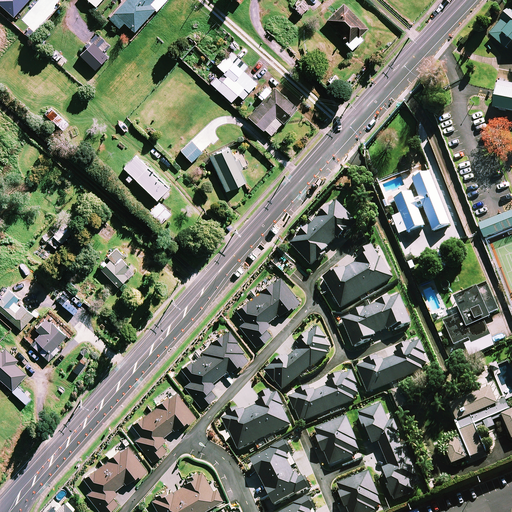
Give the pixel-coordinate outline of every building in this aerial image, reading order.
[(155,0),(127,0),(110,20),(120,29),(124,24),(135,33),(156,11),(150,6),(155,0)] [(309,8),(301,0),(299,0),(292,7),(301,16),(309,8)] [(367,30),(344,6),(327,21),(347,42),(345,44),(352,51),(363,41),(360,37),(367,30)] [(511,12),(491,35),(508,51),(511,46),(511,12)] [(110,47),(97,35),(90,42),(93,44),(81,56),(95,71),(108,59),(103,53),(110,47)] [(306,52),(295,42),(290,47),(301,58),(306,52)] [(248,67),(231,52),(217,67),(228,77),(222,83),(216,78),(210,84),(231,103),(238,96),(243,100),(257,85),(243,72),(248,67)] [(511,86),(499,84),(494,110),(511,112),(511,86)] [(297,110),(274,89),(270,94),(265,90),(260,95),(266,100),(249,119),(272,139),(297,110)] [(69,125),(50,109),(45,115),(63,131),(69,125)] [(246,183),(240,170),(243,169),(239,160),(236,161),(230,149),(210,158),(227,193),(246,183)] [(124,169),(130,175),(126,180),(130,183),(134,179),(157,201),(161,197),(165,201),(170,195),(167,192),(169,189),(136,157),(124,169)] [(450,227),(430,175),(413,181),(420,200),(415,202),(412,195),(395,202),(408,235),(425,229),(418,211),(424,209),(433,234),(450,227)] [(171,214),(159,204),(150,214),(162,224),(171,214)] [(511,211),(480,225),(486,240),(511,229),(511,211)] [(74,231),(65,224),(48,244),(57,251),(74,231)] [(109,264),(101,271),(119,288),(135,273),(122,260),(125,257),(116,249),(105,260),(109,264)] [(259,292),(260,293),(236,312),(244,322),(239,326),(256,348),(271,336),(265,329),(270,326),(267,323),(277,315),(278,317),(289,308),(290,310),(299,303),(279,278),(272,284),(271,282),(259,292)] [(494,347),(490,337),(482,320),(499,312),(487,285),(463,296),(454,300),(460,316),(444,323),(456,351),(464,348),(469,359),(494,347)] [(51,324),(46,319),(37,330),(42,334),(32,345),(49,361),(61,349),(58,346),(68,336),(53,323),(51,324)] [(326,341),(316,330),(298,344),(300,346),(297,349),(299,351),(290,359),(288,357),(285,360),(282,357),(264,372),(274,385),(276,384),(282,392),(310,370),(312,372),(329,355),(326,352),(330,348),(325,342),(326,341)] [(227,372),(228,374),(230,375),(249,361),(242,351),(227,331),(211,343),(212,346),(196,357),(198,360),(193,364),(191,361),(180,369),(191,383),(185,387),(201,409),(216,397),(210,390),(214,387),(212,383),(227,372)] [(310,393),(308,388),(295,394),(296,396),(290,399),(300,425),(355,402),(353,398),(359,396),(355,387),(357,386),(351,373),(342,377),(341,375),(329,380),(330,384),(326,386),(327,388),(315,393),(314,392),(310,393)] [(409,407),(402,390),(392,395),(399,411),(409,407)] [(462,439),(471,459),(486,453),(476,430),(484,427),(487,432),(495,428),(493,423),(501,420),(511,442),(511,441),(511,411),(510,413),(505,401),(496,404),(491,390),(449,408),(462,439)] [(291,427),(276,394),(272,396),(270,392),(259,397),(262,404),(240,415),(238,410),(227,415),(228,418),(224,419),(239,451),(291,427)] [(169,399),(168,398),(132,426),(140,437),(135,441),(152,463),(166,451),(161,444),(166,441),(163,438),(173,430),(174,432),(184,424),(185,426),(195,418),(176,393),(169,399)] [(329,467),(354,457),(353,455),(360,452),(346,419),(315,431),(329,467)] [(468,461),(459,441),(444,447),(452,467),(468,461)] [(297,477),(295,478),(288,466),(290,465),(287,459),(293,455),(287,444),(251,464),(269,496),(267,496),(275,510),(295,498),(296,500),(311,491),(306,481),(301,484),(297,477)] [(119,452),(115,448),(106,455),(110,459),(83,480),(92,491),(86,495),(99,511),(109,511),(118,505),(113,498),(117,494),(115,491),(124,484),(126,485),(136,477),(137,479),(147,472),(126,446),(119,452)] [(152,503),(157,511),(204,511),(222,502),(215,489),(212,491),(201,471),(186,480),(188,484),(173,492),(172,491),(152,503)] [(347,511),(376,511),(376,510),(382,507),(369,474),(337,486),(347,511)] [(315,511),(317,511),(311,501),(289,511),(315,511)] [(72,511),(64,503),(54,511),(72,511)]
